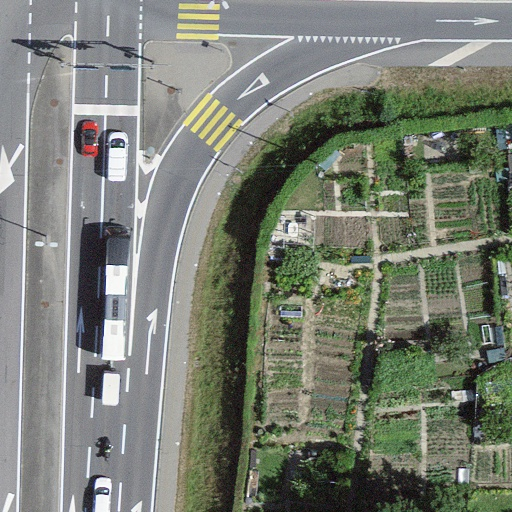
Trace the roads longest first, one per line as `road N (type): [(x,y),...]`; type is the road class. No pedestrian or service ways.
road 1 (motorway): [(95,353),(186,160),(213,122),(285,66),(375,20)]
road 2 (secondary): [(95,353),(110,15)]
road 3 (motorway): [(110,15),(375,20)]
road 4 (secondary): [(92,511),(95,353)]
road 5 (motorway): [(375,20),(511,20)]
